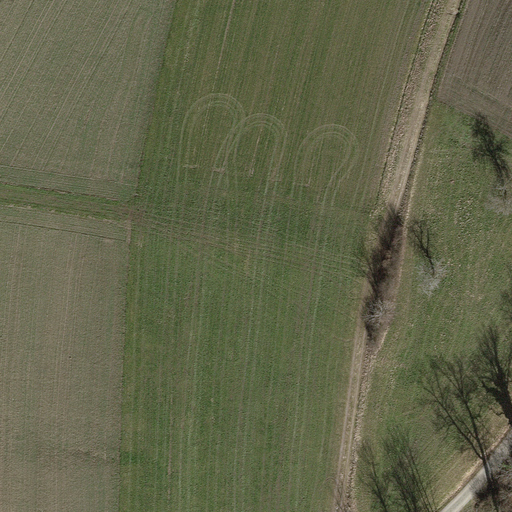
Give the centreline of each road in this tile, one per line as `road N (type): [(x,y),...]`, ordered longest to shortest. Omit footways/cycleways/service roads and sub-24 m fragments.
road 1 (track): [(347,511),(395,194),(462,0)]
road 2 (track): [(0,184),(182,220)]
